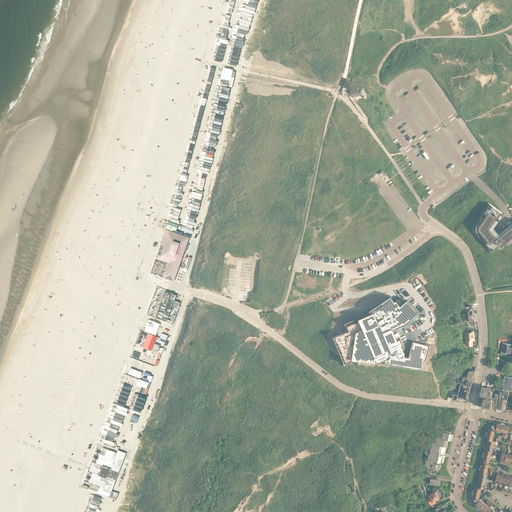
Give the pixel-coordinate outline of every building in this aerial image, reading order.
[(240,14),(230,65),(236,66),(239,47),(243,48),(245,38),(243,38),(244,34),(247,35),(251,17),(249,17),(250,13),(253,13),(255,0),(244,0),(242,14),(240,14)] [(223,15),(214,61),(221,62),(225,41),(224,40),(229,16),(223,15)] [(184,174),(214,68),(210,66),(168,217),(170,217),(168,221),(177,224),(178,220),(176,219),(179,209),(175,208),(181,187),(183,187),(187,174),(184,174)] [(231,88),(234,70),(222,68),(218,85),(230,88),(231,88)] [(352,82),(346,78),(343,86),(344,87),(352,87),(351,93),(353,97),(361,93),(361,89),(352,82)] [(191,229),(230,88),(218,85),(181,225),(191,229)] [(499,220),(500,220),(500,219),(499,218),(498,217),(502,212),(488,202),(473,223),(472,226),(472,227),(472,228),(472,229),(472,230),(472,231),(473,232),(473,233),(474,234),(490,253),(498,246),(500,248),(506,243),(507,245),(511,240),(511,224),(503,232),(502,232),(501,232),(500,232),(499,232),(498,232),(497,233),(496,234),(491,228),(497,219),(498,220),(499,220)] [(159,244),(165,246),(161,257),(169,260),(168,263),(170,264),(167,272),(174,275),(187,238),(165,230),(164,230),(159,244)] [(491,282),(492,288),(511,285),(511,279),(491,282)] [(172,323),(182,295),(155,286),(145,315),(172,323)] [(419,312),(419,313),(419,312),(417,310),(417,309),(416,310),(415,308),(414,307),(412,305),(413,305),(412,305),(407,300),(400,306),(396,300),(394,301),(390,296),(369,310),(369,311),(364,314),(364,315),(344,323),(347,330),(333,336),(345,364),(352,360),(353,363),(357,362),(355,359),(356,359),(358,362),(367,364),(375,361),(392,364),(392,365),(421,369),(424,360),(425,360),(424,360),(425,356),(426,357),(425,356),(426,353),(427,353),(426,353),(427,349),(428,350),(428,349),(427,349),(428,346),(429,346),(422,344),(421,343),(421,344),(416,343),(416,341),(414,348),(411,347),(409,356),(402,355),(403,351),(398,339),(396,339),(397,341),(395,342),(393,342),(392,339),(386,342),(385,339),(388,338),(386,333),(389,332),(389,331),(392,330),(390,326),(392,326),(394,330),(402,326),(405,329),(407,328),(401,315),(408,308),(415,316),(419,312)] [(466,306),(462,307),(463,311),(462,311),(463,316),(464,321),(467,321),(467,323),(469,324),(469,326),(474,325),(473,319),(473,315),(474,314),(474,310),(473,310),(472,310),(472,305),(471,306),(471,302),(466,303),(466,306)] [(166,340),(172,323),(145,315),(139,331),(166,340)] [(472,332),(465,333),(466,345),(471,345),(471,340),(473,340),(472,332)] [(147,334),(142,347),(150,351),(156,337),(147,334)] [(497,338),(496,347),(499,348),(500,341),(506,341),(505,343),(502,342),(501,351),(510,353),(511,344),(509,344),(509,338),(497,338)] [(150,383),(156,367),(130,358),(124,374),(150,383)] [(452,397),(452,398),(452,397),(464,399),(465,402),(465,400),(467,398),(469,400),(474,383),(471,382),(474,370),(468,370),(467,376),(466,376),(464,376),(464,375),(460,374),(460,376),(457,375),(457,378),(456,378),(455,384),(456,384),(453,393),(452,397)] [(496,384),(495,389),(504,390),(511,391),(511,388),(511,377),(504,376),(503,384),(496,384)] [(138,379),(135,385),(145,388),(147,382),(138,379)] [(129,385),(123,383),(115,404),(123,407),(130,386),(129,385)] [(480,391),(479,395),(483,395),(482,407),(490,408),(492,391),(491,391),(491,388),(481,387),(480,391)] [(498,395),(497,395),(496,408),(507,410),(507,409),(508,408),(509,409),(510,403),(506,402),(507,400),(501,399),(502,391),(498,390),(498,395)] [(144,397),(134,393),(129,408),(139,412),(144,397)] [(120,426),(125,408),(116,405),(110,423),(120,426)] [(108,426),(103,442),(114,445),(115,442),(112,441),(115,432),(115,433),(118,425),(105,421),(104,425),(108,426)] [(495,429),(503,431),(502,433),(501,436),(505,437),(506,433),(505,433),(507,425),(497,423),(496,427),(494,426),(494,425),(493,425),(493,424),(492,424),(492,425),(491,425),(491,426),(491,427),(492,427),(492,429),(488,428),(485,439),(486,439),(495,441),(497,442),(498,438),(495,437),(495,438),(493,438),(494,430),(494,429),(495,429)] [(315,432),(315,433),(315,434),(316,434),(317,434),(317,433),(321,436),(321,437),(324,438),(324,437),(325,437),(327,434),(328,433),(329,432),(330,431),(329,430),(330,429),(327,427),(327,426),(326,425),(325,425),(323,424),(321,428),(320,428),(318,427),(316,430),(315,432)] [(430,459),(428,466),(428,469),(433,470),(434,468),(438,469),(440,462),(441,462),(443,456),(445,456),(446,453),(443,453),(444,446),(446,447),(447,440),(449,441),(450,434),(446,433),(447,430),(442,429),(440,438),(437,437),(436,443),(434,443),(433,450),(434,450),(431,460),(430,459)] [(276,458),(280,450),(281,448),(274,444),(269,455),(276,458)] [(96,464),(102,466),(100,471),(99,476),(92,474),(89,483),(100,487),(99,490),(98,494),(107,497),(114,480),(117,471),(119,465),(123,454),(118,453),(118,455),(115,454),(113,452),(113,453),(103,449),(101,455),(99,455),(96,464)] [(493,451),(485,449),(480,472),(487,473),(487,474),(491,475),(492,471),(489,470),(489,471),(487,471),(489,463),(488,463),(489,461),(491,453),(493,454),(493,455),(496,455),(496,451),(493,451)] [(346,480),(347,480),(347,479),(347,478),(347,468),(346,468),(346,467),(345,467),(344,467),(334,468),(333,468),(333,469),(333,470),(333,482),(333,483),(334,483),(334,484),(335,484),(342,484),(342,483),(343,483),(343,481),(343,480),(345,480),(346,480)] [(439,480),(436,479),(436,476),(430,475),(429,478),(427,477),(426,482),(429,482),(429,484),(438,485),(439,480)] [(422,497),(426,496),(423,484),(418,485),(422,497)] [(484,488),(475,486),(474,486),(472,497),(475,497),(475,498),(474,498),(474,499),(473,499),(473,500),(473,501),(474,501),(475,501),(476,501),(477,501),(475,504),(484,511),(495,511),(489,507),(491,505),(491,506),(493,504),(487,499),(485,502),(486,502),(485,504),(479,499),(478,499),(478,498),(480,490),(482,491),(482,492),(485,492),(486,489),(484,488)] [(439,497),(437,494),(439,493),(438,490),(437,490),(428,495),(430,498),(427,499),(430,505),(435,502),(434,500),(439,497)] [(94,495),(90,502),(99,507),(101,503),(98,501),(100,498),(94,495)] [(380,508),(381,511),(389,511),(388,507),(395,504),(395,503),(394,502),(388,504),(384,504),(385,507),(382,507),(381,508),(380,508)]
